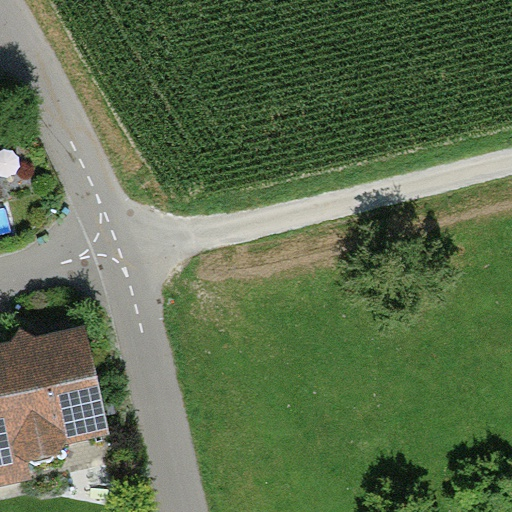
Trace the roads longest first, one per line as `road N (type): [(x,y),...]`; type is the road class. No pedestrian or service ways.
road 1 (track): [(106,248),(204,237),(511,164)]
road 2 (residential): [(185,511),(134,288),(106,248)]
road 3 (residential): [(106,248),(107,213),(0,7)]
